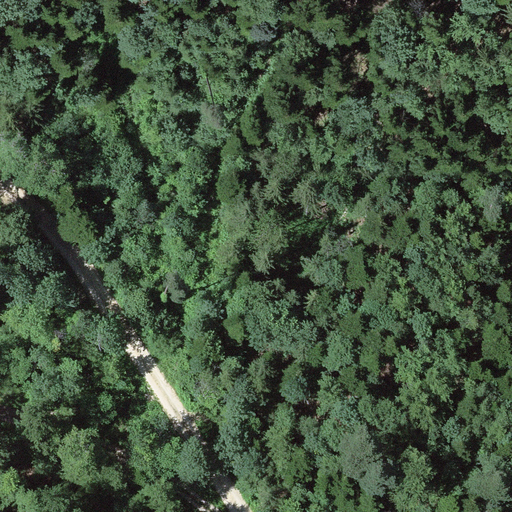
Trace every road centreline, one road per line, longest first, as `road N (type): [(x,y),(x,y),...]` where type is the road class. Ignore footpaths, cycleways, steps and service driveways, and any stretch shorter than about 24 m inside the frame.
road 1 (track): [(0,175),(80,269),(235,511)]
road 2 (track): [(219,511),(123,454),(0,411)]
